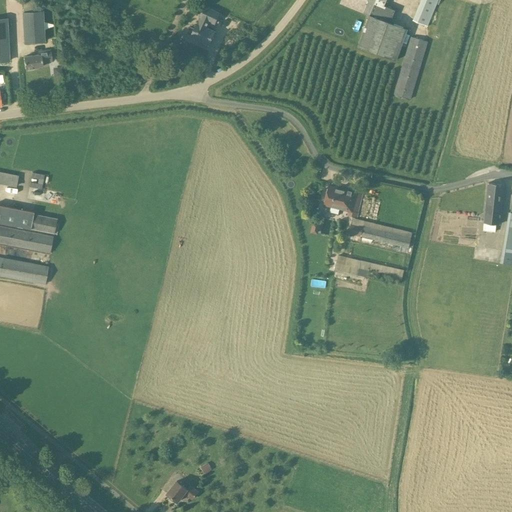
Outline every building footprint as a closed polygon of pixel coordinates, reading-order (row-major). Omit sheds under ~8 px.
[(396,60),(408,29),(390,22),(395,10),(385,6),(387,0),(369,0),(364,13),(369,15),(358,46),(396,60)] [(428,26),(438,0),(421,0),(413,20),(428,26)] [(214,24),(219,13),(204,6),(200,17),(200,18),(198,24),(197,23),(191,36),(200,40),(200,42),(208,46),(215,31),(206,28),(209,21),(214,24)] [(0,61),(10,61),(7,18),(0,18),(0,61)] [(411,99),(428,42),(411,36),(394,94),(411,99)] [(42,63),(51,61),(50,50),(37,52),(38,55),(23,57),(25,69),(42,67),(42,63)] [(19,175),(0,171),(0,183),(16,187),(19,175)] [(499,224),(504,184),(489,183),(484,223),(499,224)] [(357,217),(363,194),(328,186),(324,205),(349,211),(348,215),(357,217)] [(0,222),(30,229),(34,212),(0,204),(0,222)] [(407,253),(412,232),(352,217),(347,239),(407,253)] [(0,243),(50,253),(53,236),(0,225),(0,243)] [(511,252),(511,225),(507,225),(502,251),(511,252)] [(403,280),(405,271),(338,256),(335,271),(359,276),(360,270),(403,280)] [(0,275),(45,284),(48,266),(0,257),(0,275)] [(193,499),(198,492),(190,485),(187,489),(177,481),(167,494),(178,502),(185,493),(193,499)]
